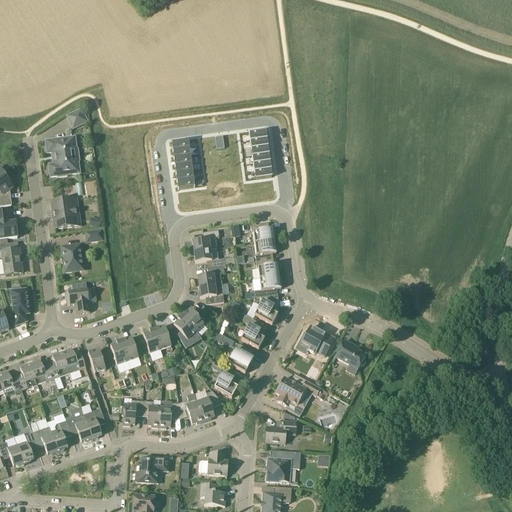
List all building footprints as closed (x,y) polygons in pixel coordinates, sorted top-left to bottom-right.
[(81,111),(67,117),(73,129),(87,123),(81,111)] [(250,142),(266,140),(265,132),(249,134),(250,142)] [(222,137),(215,138),(216,150),(224,149),(222,137)] [(75,138),(56,141),(46,142),(47,154),(54,153),(55,165),(49,166),(51,178),(57,177),(57,178),(68,177),(67,176),(79,174),(75,138)] [(251,150),(267,147),(266,140),(250,142),(251,150)] [(188,142),(172,144),(173,152),(189,150),(188,142)] [(252,157),(268,155),(267,147),(251,150),(252,157)] [(189,150),(173,152),(174,160),(190,158),(189,150)] [(253,165),(269,163),(268,155),(252,157),(253,165)] [(190,158),(174,160),(175,168),(191,165),(190,158)] [(254,172),(270,170),(269,163),(253,165),(254,172)] [(176,175),(192,173),(191,165),(175,168),(176,175)] [(10,191),(13,189),(0,169),(0,208),(11,207),(10,191)] [(256,180),(271,178),(270,170),(254,172),(256,180)] [(192,173),(176,175),(177,183),(193,181),(192,173)] [(178,191),(194,189),(193,181),(177,183),(178,191)] [(76,200),(62,201),(52,203),(56,231),(79,227),(76,200)] [(11,223),(10,212),(0,213),(0,241),(7,240),(17,239),(16,229),(15,223),(11,223)] [(91,218),(89,226),(99,229),(101,221),(91,218)] [(273,234),(273,231),(269,231),(268,225),(251,227),(252,234),(253,234),(254,245),(275,243),(273,234)] [(102,232),(86,234),(87,244),(103,241),(102,232)] [(194,254),(210,251),(217,251),(215,240),(219,239),(218,232),(203,234),(204,241),(192,243),(194,254)] [(272,255),(276,255),(275,251),(276,251),(275,243),(254,245),(256,257),(255,257),(256,263),(273,261),(272,255)] [(19,250),(18,251),(9,252),(8,246),(8,245),(0,246),(0,253),(2,253),(5,277),(22,274),(19,250)] [(80,247),(72,248),(62,250),(65,273),(83,271),(80,247)] [(194,254),(195,265),(206,263),(207,270),(223,268),(225,268),(224,261),(212,262),(210,251),(194,254)] [(259,281),(279,278),(278,270),(277,267),(274,267),(273,261),(256,263),(257,270),(258,270),(259,281)] [(208,277),(197,278),(199,289),(222,286),(220,275),(224,275),(223,268),(207,270),(208,277)] [(259,281),(261,293),(251,293),(251,300),(257,299),(261,299),(278,297),(277,291),(281,290),(280,287),(279,278),(259,281)] [(223,295),(222,286),(199,289),(200,300),(205,300),(214,298),(215,305),(206,306),(224,304),(223,295)] [(26,291),(21,291),(20,289),(13,290),(13,292),(11,293),(13,313),(11,314),(15,327),(27,323),(26,316),(29,315),(26,291)] [(95,289),(87,290),(78,292),(68,293),(70,307),(75,306),(76,316),(90,314),(89,304),(97,303),(95,289)] [(261,299),(261,303),(262,303),(254,317),(272,327),(278,316),(274,314),(279,306),(278,297),(261,299)] [(112,303),(101,304),(103,313),(113,312),(112,303)] [(230,309),(236,313),(239,307),(233,303),(230,309)] [(2,312),(0,312),(0,335),(1,336),(2,333),(9,331),(2,312)] [(190,312),(182,320),(195,334),(209,322),(203,316),(198,313),(194,316),(190,312)] [(266,329),(245,318),(242,322),(243,324),(249,327),(241,341),(258,351),(264,340),(261,339),(266,329)] [(182,320),(176,325),(173,327),(187,342),(195,334),(182,320)] [(226,320),(218,334),(223,337),(230,322),(226,320)] [(154,333),(160,352),(171,348),(164,329),(154,333)] [(334,340),(324,334),(321,333),(320,334),(311,329),(307,336),(304,335),(301,341),(303,342),(302,345),(309,349),(307,352),(314,356),(315,354),(324,359),(334,340)] [(154,333),(143,337),(150,355),(160,352),(154,333)] [(223,337),(217,334),(214,340),(220,343),(223,337)] [(138,359),(132,341),(121,344),(128,363),(138,359)] [(365,357),(353,350),(354,348),(344,342),(335,359),(349,367),(346,373),(354,377),(359,368),(362,368),(364,367),(365,365),(365,362),(363,361),(365,357)] [(121,344),(110,348),(117,367),(128,363),(121,344)] [(251,365),(247,363),(253,353),(239,346),(227,366),(245,375),(251,365)] [(62,353),(70,375),(86,369),(81,355),(75,357),(72,350),(62,353)] [(99,352),(88,356),(94,375),(105,371),(99,352)] [(49,367),(54,381),(70,375),(62,353),(52,357),(55,365),(49,367)] [(49,367),(43,369),(40,361),(30,365),(37,386),(47,383),(54,381),(49,367)] [(30,365),(20,368),(22,376),(16,378),(21,392),(28,390),(28,389),(37,386),(30,365)] [(213,366),(211,369),(220,374),(222,371),(213,366)] [(176,368),(167,371),(170,378),(178,375),(176,368)] [(239,378),(225,370),(214,390),(232,399),(237,389),(234,387),(239,378)] [(16,378),(17,381),(11,383),(8,373),(0,375),(0,382),(3,392),(13,389),(15,396),(22,393),(21,392),(16,378)] [(316,380),(313,373),(307,375),(309,382),(316,380)] [(61,378),(63,385),(72,382),(70,375),(61,378)] [(324,402),(328,395),(305,382),(301,390),(284,380),(275,395),(280,398),(277,403),(287,409),(286,410),(285,410),(299,418),(300,418),(298,417),(302,410),(302,408),(298,406),(305,393),(316,399),(316,398),(324,402)] [(153,383),(144,385),(146,393),(155,391),(153,383)] [(212,393),(206,395),(207,400),(197,403),(196,404),(204,424),(211,421),(210,419),(214,418),(210,407),(221,404),(212,393)] [(178,405),(180,418),(188,415),(192,426),(196,424),(197,426),(204,424),(196,404),(194,396),(186,398),(188,402),(178,405)] [(142,403),(131,402),(131,407),(124,406),(124,409),(122,409),(121,417),(123,417),(122,427),(130,428),(130,426),(135,426),(136,415),(142,415),(142,403)] [(178,405),(172,405),(170,403),(163,402),(160,404),(160,409),(159,430),(166,430),(166,429),(171,429),(171,418),(180,418),(178,405)] [(142,403),(142,415),(148,416),(147,427),(151,428),(151,429),(159,430),(160,409),(153,408),(153,404),(142,403)] [(93,413),(83,417),(92,442),(98,440),(99,437),(101,436),(98,427),(99,425),(104,423),(105,426),(106,425),(100,411),(93,413)] [(66,423),(70,435),(75,434),(78,435),(81,444),(83,443),(86,444),(92,442),(83,417),(66,423)] [(66,423),(56,427),(55,430),(56,433),(51,434),(58,454),(64,452),(65,449),(67,449),(64,440),(65,437),(70,435),(66,423)] [(285,438),(288,436),(295,437),(296,424),(284,423),(283,430),(266,429),(265,448),(265,444),(285,446),(285,438)] [(32,435),(37,448),(41,446),(44,447),(47,456),(49,455),(52,456),(58,454),(51,434),(49,429),(32,435)] [(17,446),(24,466),(30,464),(31,462),(34,461),(30,452),(31,449),(37,448),(32,435),(25,438),(27,443),(17,446)] [(10,460),(13,468),(16,467),(18,468),(24,466),(17,446),(7,450),(6,445),(4,445),(0,446),(0,453),(2,459),(3,462),(10,460)] [(290,471),(297,471),(299,471),(300,455),(276,453),(275,461),(268,460),(266,483),(289,485),(290,471)] [(228,463),(224,462),(225,456),(209,454),(209,461),(208,461),(208,463),(201,463),(201,474),(207,475),(207,476),(225,478),(225,482),(226,482),(228,463)] [(318,467),(329,467),(330,456),(318,456),(318,467)] [(169,459),(150,458),(150,461),(142,460),(142,467),(139,467),(139,474),(136,473),(135,484),(158,485),(159,473),(168,473),(169,459)] [(190,481),(190,473),(182,473),(181,481),(190,481)] [(181,481),(181,488),(189,489),(190,481),(181,481)] [(218,487),(201,486),(200,499),(205,500),(204,507),(225,508),(225,507),(224,507),(225,494),(218,494),(218,487)] [(291,490),(274,489),(273,495),(263,495),(262,511),(281,511),(283,505),(289,505),(290,504),(291,490)] [(153,511),(154,498),(134,497),(133,511),(153,511)]
